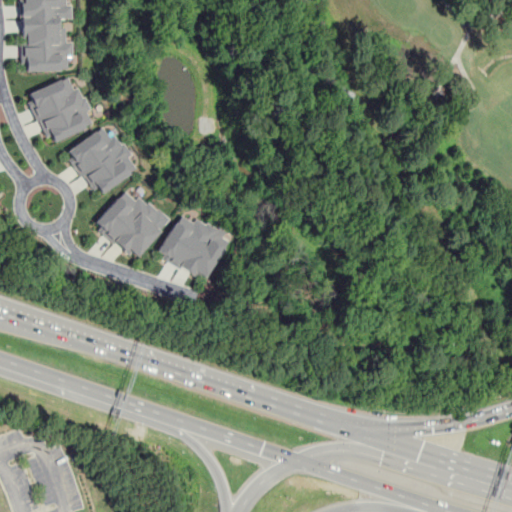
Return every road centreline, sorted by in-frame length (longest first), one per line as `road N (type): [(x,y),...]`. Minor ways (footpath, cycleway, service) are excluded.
road 1 (residential): [(0,106),(6,135),(67,248),(194,297)]
road 2 (trunk): [(360,429),(157,361)]
road 3 (trunk): [(488,471),(347,450),(298,460)]
road 4 (trunk): [(0,358),(179,420)]
road 5 (motorway): [(511,407),(474,419),(360,429)]
road 6 (trunk): [(298,460),(429,509)]
road 7 (trunk): [(488,471),(360,429)]
road 8 (trunk): [(179,420),(298,460)]
